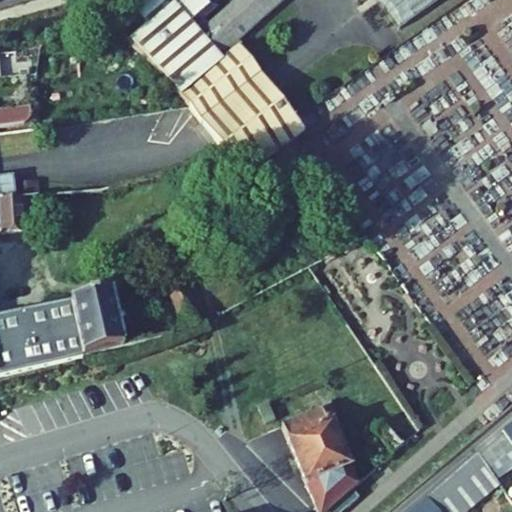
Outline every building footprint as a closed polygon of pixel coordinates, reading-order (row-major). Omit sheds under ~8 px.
[(202,22),(214,11),(205,0),(149,0),(134,14),(147,29),(129,44),(190,109),(248,176),(285,148),(305,133),(239,49),(239,45),(219,18),(207,28),(202,22)] [(205,0),(214,11),(216,10),(207,0),(205,0)] [(285,0),(239,0),(219,18),(239,45),(240,43),(286,1),(285,0)] [(377,0),(400,32),(445,0),(377,0)] [(147,29),(134,14),(116,30),(129,44),(147,29)] [(37,79),(40,61),(13,63),(15,80),(37,79)] [(0,129),(22,126),(31,119),(31,109),(0,113),(0,129)] [(248,176),(265,197),(299,172),(301,170),(285,148),(248,176)] [(318,171),(311,162),(301,170),(307,179),(318,171)] [(307,179),(301,170),(299,172),(305,181),(307,179)] [(14,185),(10,180),(0,180),(0,202),(16,201),(14,185)] [(36,186),(17,188),(18,200),(38,198),(36,186)] [(0,232),(3,232),(3,235),(24,233),(24,228),(35,227),(33,199),(16,201),(0,202),(0,232)] [(186,285),(172,293),(185,330),(204,323),(186,285)] [(0,317),(0,377),(125,349),(112,294),(45,308),(0,317)] [(289,432),(322,511),(324,511),(330,507),(342,496),(356,485),(360,482),(334,414),(289,432)] [(387,449),(393,457),(403,448),(383,426),(373,434),(387,449)] [(511,470),(511,446),(505,436),(479,458),(496,482),(511,470)] [(380,455),(387,463),(393,457),(387,449),(380,455)] [(456,476),(478,506),(501,488),(496,482),(479,458),(478,457),(456,476)] [(469,511),(449,482),(427,500),(437,511),(469,511)] [(356,485),(342,496),(349,504),(362,493),(356,485)] [(342,496),(330,507),(334,511),(339,511),(349,504),(342,496)] [(437,511),(427,500),(413,511),(437,511)]
